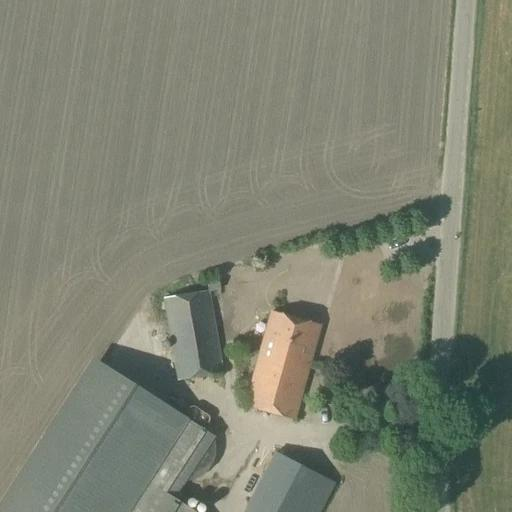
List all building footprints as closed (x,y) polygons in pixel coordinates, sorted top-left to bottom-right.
[(177,382),(224,374),(209,291),(162,299),(177,382)] [(294,420),(320,327),(271,313),(245,406),(294,420)] [(194,511),(175,499),(186,483),(192,482),(201,478),(207,472),(213,464),(215,456),(215,447),(213,441),(215,437),(174,411),(92,358),(0,500),(0,511),(194,511)] [(322,511),(337,485),(274,452),(243,511),(322,511)] [(23,464),(9,454),(0,466),(0,481),(7,486),(23,464)]
